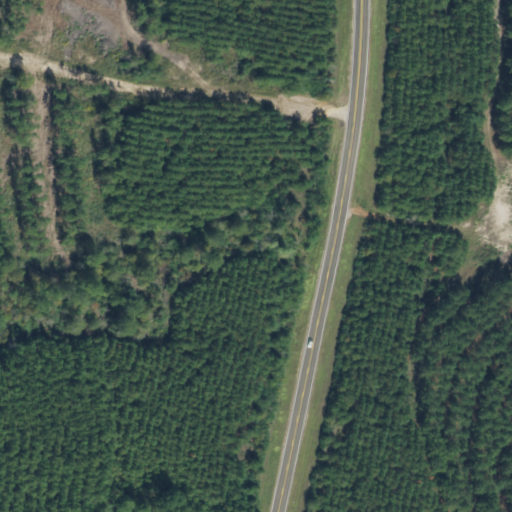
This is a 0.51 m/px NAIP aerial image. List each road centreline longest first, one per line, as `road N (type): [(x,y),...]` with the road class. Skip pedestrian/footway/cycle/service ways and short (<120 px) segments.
road 1 (secondary): [(272,511),(349,141),(361,0)]
road 2 (track): [(353,115),(0,54)]
